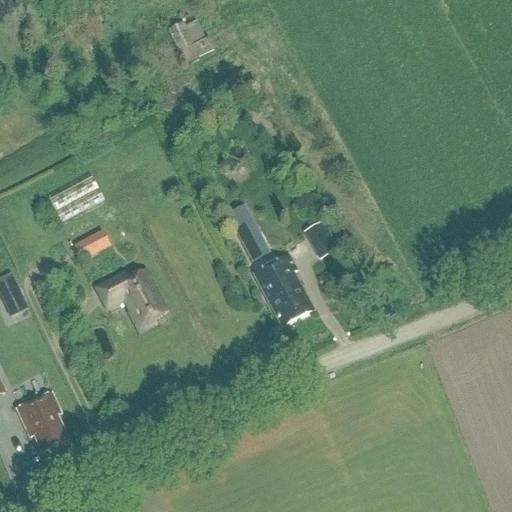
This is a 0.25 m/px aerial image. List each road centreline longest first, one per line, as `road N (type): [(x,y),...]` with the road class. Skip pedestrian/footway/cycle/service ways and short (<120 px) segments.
road 1 (unclassified): [(0,511),(85,481),(300,373),(511,290)]
road 2 (unknown): [(117,465),(36,281)]
